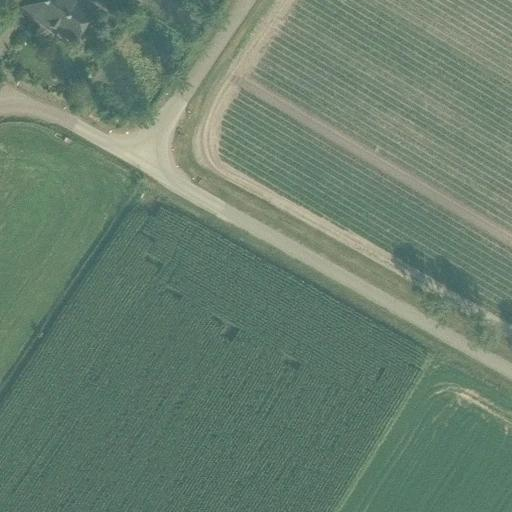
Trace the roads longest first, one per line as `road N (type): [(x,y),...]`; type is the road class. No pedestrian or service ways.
road 1 (unclassified): [(511,382),(138,173)]
road 2 (unclassified): [(138,173),(254,0)]
road 3 (unclassified): [(138,173),(0,91)]
